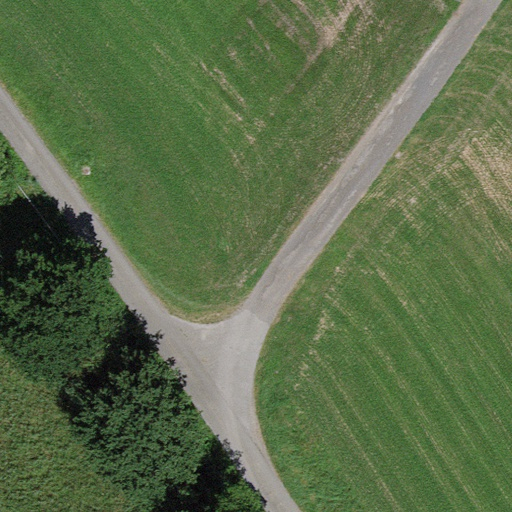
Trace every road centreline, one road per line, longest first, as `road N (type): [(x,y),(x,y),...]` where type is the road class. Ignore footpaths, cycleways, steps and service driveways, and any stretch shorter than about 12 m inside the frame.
road 1 (track): [(295,511),(182,334),(0,110)]
road 2 (track): [(182,334),(445,0)]
